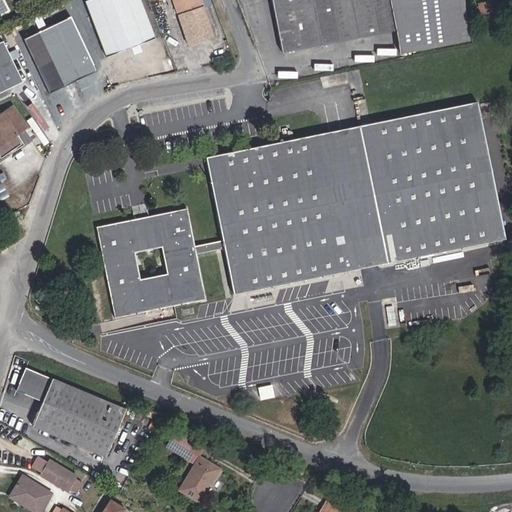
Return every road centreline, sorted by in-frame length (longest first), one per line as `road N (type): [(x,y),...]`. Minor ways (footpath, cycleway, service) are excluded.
road 1 (tertiary): [(233,0),(257,63),(116,101),(79,130),(9,328)]
road 2 (unclassified): [(9,328),(336,463)]
road 3 (unclassified): [(336,463),(435,483),(511,483)]
road 4 (unclassified): [(336,463),(376,391),(383,335)]
